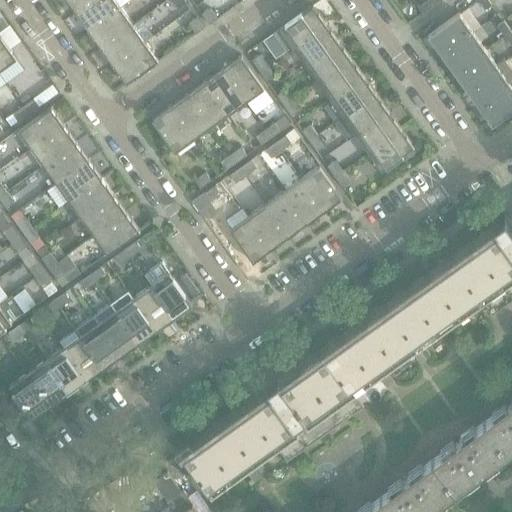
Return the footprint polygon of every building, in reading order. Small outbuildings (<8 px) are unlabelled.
[(66,0),(75,12),(90,0),(66,0)] [(87,29),(120,6),(115,0),(90,0),(75,12),(87,29)] [(432,6),(427,0),(425,0),(417,6),(422,13),(432,6)] [(491,4),(488,0),(478,0),(485,9),(491,4)] [(284,50),(292,45),(324,21),(312,4),(272,32),(284,50)] [(100,47),(133,24),(120,6),(87,29),(100,47)] [(217,18),(209,7),(201,13),(208,24),(217,18)] [(440,54),(472,31),(459,12),(427,35),(440,54)] [(204,27),(196,16),(188,23),(195,33),(204,27)] [(510,31),(503,20),(503,21),(497,25),(504,35),(510,31)] [(305,62),(337,39),(324,21),(292,45),(305,62)] [(113,65),(145,42),(133,24),(100,47),(113,65)] [(453,71),(485,49),(472,31),(440,54),(453,71)] [(0,68),(16,57),(0,34),(0,68)] [(317,80),(350,57),(337,39),(305,62),(317,80)] [(126,83),(158,60),(145,42),(113,65),(126,83)] [(497,65),(485,49),(453,71),(466,89),(498,66),(497,65)] [(267,64),(260,53),(251,59),(259,70),(267,64)] [(264,87),(241,55),(222,68),(246,100),(264,87)] [(330,98),(363,75),(350,57),(317,80),(330,98)] [(511,84),(511,83),(511,69),(505,59),(497,65),(498,66),(466,89),(478,106),(510,84),(511,84)] [(274,74),(267,64),(259,70),(266,80),(274,74)] [(246,100),(222,68),(205,80),(228,113),(246,100)] [(343,116),(375,93),(363,75),(330,98),(343,116)] [(228,113),(205,80),(187,93),(210,126),(228,113)] [(491,125),(511,110),(511,86),(511,84),(510,84),(478,106),(491,125)] [(292,99),(285,89),(276,95),(284,105),(292,99)] [(210,126),(187,93),(169,106),(192,139),(210,126)] [(356,134),(388,110),(375,93),(343,116),(356,134)] [(39,106),(33,98),(22,105),(28,114),(39,106)] [(299,109),(292,99),(284,105),(291,115),(299,109)] [(28,114),(22,105),(12,113),(18,121),(28,114)] [(30,146),(63,123),(50,105),(18,129),(30,146)] [(192,139),(169,106),(151,119),(174,151),(192,139)] [(368,151),(401,128),(388,110),(356,134),(368,151)] [(282,129),(276,121),(265,128),(271,137),(282,129)] [(43,164),(76,141),(63,123),(30,146),(43,164)] [(317,134),(310,124),(301,130),(309,140),(317,134)] [(271,137),(265,128),(255,136),(261,144),(271,137)] [(381,169),(413,146),(401,128),(368,151),(381,169)] [(291,142),(285,134),(275,141),(281,150),(291,142)] [(324,145),(317,134),(309,140),(316,150),(324,145)] [(56,182),(89,159),(76,141),(43,164),(56,182)] [(281,150),(275,141),(264,149),(270,157),(281,150)] [(246,154),(240,146),(230,153),(236,162),(246,154)] [(236,162),(230,153),(220,161),(226,169),(236,162)] [(69,200),(101,177),(89,159),(56,182),(69,200)] [(256,167),(250,159),(240,167),(246,175),(256,167)] [(342,169),(335,159),(326,165),(334,175),(342,169)] [(342,197),(319,164),(301,177),(324,210),(342,197)] [(246,175),(240,167),(229,174),(235,182),(246,175)] [(341,186),(350,180),(342,169),(334,175),(341,186)] [(211,180),(205,171),(194,179),(200,187),(211,180)] [(81,218),(114,194),(101,177),(69,200),(81,218)] [(324,210),(301,177),(283,190),(306,223),(324,210)] [(220,193),(214,185),(204,192),(210,201),(220,193)] [(306,223),(283,190),(265,203),(288,236),(306,223)] [(14,201),(6,191),(0,195),(0,199),(6,207),(14,201)] [(94,235),(127,212),(114,194),(81,218),(94,235)] [(288,236),(265,203),(248,215),(270,248),(288,236)] [(107,253),(139,230),(127,212),(94,235),(107,253)] [(270,248),(248,215),(230,228),(231,230),(253,261),(270,248)] [(32,226),(24,216),(16,222),(23,232),(32,226)] [(352,390),(448,321),(480,299),(491,314),(511,299),(511,226),(504,216),(493,225),(481,231),(472,240),(460,246),(450,256),(439,262),(429,271),(417,277),(407,286),(395,292),(386,302),(374,308),(364,317),(353,323),(343,332),(331,338),(321,348),(309,354),(299,363),(287,369),(278,378),(267,386),(255,392),(246,402),(234,408),(224,417),(212,423),(203,432),(191,438),(189,436),(174,446),(180,455),(183,453),(211,491),(275,445),(286,461),(363,406),(352,390)] [(18,236),(11,225),(3,231),(10,242),(18,236)] [(39,236),(32,226),(23,232),(31,243),(39,236)] [(26,246),(18,236),(10,242),(18,252),(26,246)] [(141,249),(135,241),(124,248),(130,256),(141,249)] [(130,256),(124,248),(114,255),(120,264),(130,256)] [(57,261),(49,251),(41,257),(49,268),(57,261)] [(44,271),(36,261),(28,267),(35,277),(44,271)] [(64,272),(57,262),(57,261),(49,268),(56,278),(64,272)] [(106,274),(100,266),(89,273),(95,282),(106,274)] [(57,289),(51,281),(44,271),(35,277),(49,295),(57,289)] [(192,304),(171,274),(169,272),(151,284),(174,317),(192,304)] [(95,282),(89,273),(79,281),(85,289),(95,282)] [(174,317),(151,284),(133,297),(156,330),(174,317)] [(70,300),(64,291),(53,299),(59,307),(70,300)] [(156,330),(133,297),(128,291),(111,303),(139,342),(156,330)] [(59,307),(53,299),(43,306),(49,314),(59,307)] [(139,342),(111,303),(93,316),(98,322),(121,355),(139,342)] [(0,329),(11,322),(0,306),(0,329)] [(34,325),(28,317),(18,324),(24,332),(34,325)] [(121,355),(98,322),(80,335),(103,368),(121,355)] [(24,332),(18,324),(8,331),(14,340),(24,332)] [(44,336),(36,326),(26,333),(34,343),(44,336)] [(103,368),(80,335),(78,337),(74,331),(60,341),(64,346),(62,348),(85,380),(103,368)] [(85,380),(62,348),(44,361),(67,393),(85,380)] [(67,393),(44,361),(26,373),(49,406),(67,393)] [(49,406),(26,373),(9,386),(32,418),(49,406)] [(511,449),(511,400),(483,422),(506,454),(511,449)] [(506,454),(483,422),(431,459),(455,491),(506,454)] [(426,511),(455,491),(431,459),(379,497),(389,511),(426,511)] [(261,477),(256,469),(249,475),(254,482),(261,477)] [(180,490),(167,471),(153,480),(167,500),(180,490)] [(106,511),(93,494),(72,509),(73,511),(106,511)] [(389,511),(379,497),(359,511),(389,511)] [(199,511),(192,502),(177,511),(199,511)]
